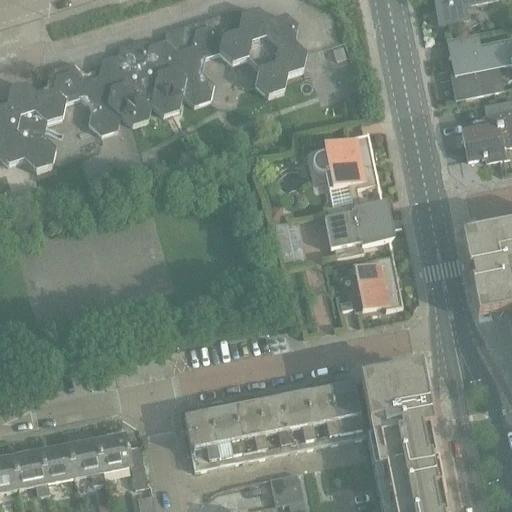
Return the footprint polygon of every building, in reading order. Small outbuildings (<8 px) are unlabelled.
[(433,0),(439,28),(466,23),(463,10),(500,3),(499,0),(433,0)] [(0,163),(8,171),(23,166),(36,177),(52,172),(55,155),(43,144),(47,129),(62,124),(65,108),(80,104),(92,114),(88,130),(101,141),(117,136),(120,121),(132,131),(148,126),(151,111),(163,121),(179,116),(182,101),(193,111),(210,106),(213,89),(201,78),(204,63),(219,59),(231,70),(247,65),(258,75),(255,91),(267,102),(284,97),(287,81),(303,76),(306,60),(294,49),(297,33),(285,21),(269,26),(257,15),(242,20),(235,14),(221,19),(219,28),(212,22),(188,30),(187,38),(180,32),(166,37),(164,46),(149,50),(143,45),(119,53),(117,60),(102,65),(100,73),(85,78),(73,67),(50,75),(46,91),(31,95),(25,90),(9,95),(6,111),(0,112),(0,163)] [(476,39),(447,45),(454,80),(450,81),(455,105),(503,95),(499,73),(511,70),(511,44),(479,51),(476,39)] [(486,131),(461,135),(467,166),(485,162),(486,167),(503,164),(501,152),(511,149),(511,107),(511,105),(484,110),(487,121),(484,122),(486,131)] [(313,161),(312,165),(313,169),(315,172),(318,174),(321,175),(325,175),(329,193),(333,212),(352,208),(380,202),(367,139),(366,139),(366,140),(352,143),(353,148),(321,154),(318,156),(315,158),(313,161)] [(333,212),(326,213),(336,263),(363,258),(362,252),(388,247),(389,254),(390,254),(380,202),(352,208),(333,212)] [(509,318),(511,335),(511,232),(489,237),(497,279),(504,319),(509,318)] [(360,274),(354,276),(354,277),(356,277),(363,314),(361,314),(362,315),(386,310),(387,315),(385,315),(385,316),(402,313),(391,259),(390,259),(391,261),(358,267),(360,274)] [(350,305),(340,307),(342,315),(352,313),(350,305)] [(423,373),(420,373),(359,385),(360,392),(353,393),(363,443),(366,442),(379,511),(443,511),(442,502),(446,501),(426,403),(429,402),(423,373)] [(351,387),(327,391),(338,448),(362,443),(351,387)] [(327,391),(303,396),(314,453),(338,448),(327,391)] [(303,396),(279,401),(290,457),(314,453),(303,396)] [(279,401),(255,405),(267,462),(290,457),(279,401)] [(255,405),(232,410),(243,467),(267,462),(255,405)] [(232,410),(208,415),(219,471),(243,467),(232,410)] [(183,420),(191,461),(194,476),(219,471),(208,415),(183,420)] [(124,436),(95,442),(102,478),(130,472),(135,494),(147,491),(139,452),(127,454),(124,436)] [(95,442),(67,448),(74,483),(91,480),(93,490),(104,488),(102,478),(95,442)] [(67,448),(40,453),(47,489),(74,483),(67,448)] [(40,453),(12,459),(19,494),(35,491),(37,501),(49,499),(47,489),(40,453)] [(12,459),(0,460),(0,497),(19,494),(12,459)]
